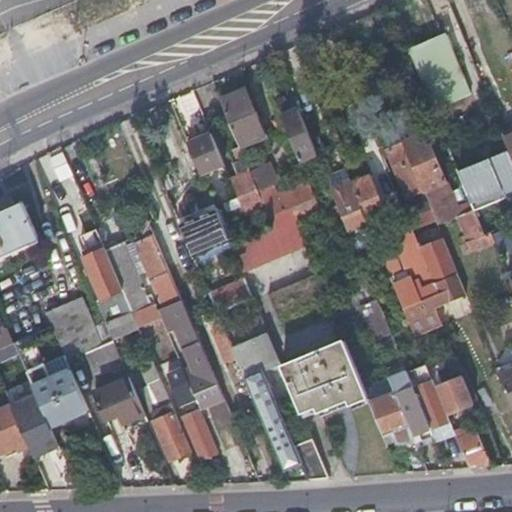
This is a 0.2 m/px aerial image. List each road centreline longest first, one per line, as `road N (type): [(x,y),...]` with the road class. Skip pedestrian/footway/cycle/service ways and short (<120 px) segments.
road 1 (residential): [(511,492),(177,511)]
road 2 (tertiary): [(107,79),(222,53),(337,0)]
road 3 (tertiary): [(257,0),(107,79)]
